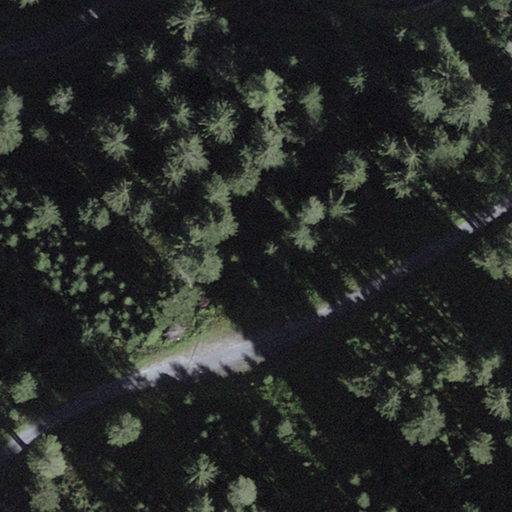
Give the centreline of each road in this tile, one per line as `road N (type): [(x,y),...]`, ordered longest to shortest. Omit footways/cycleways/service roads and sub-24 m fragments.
road 1 (track): [(511,202),(280,340),(92,400),(0,459)]
road 2 (track): [(0,50),(65,31),(107,0)]
